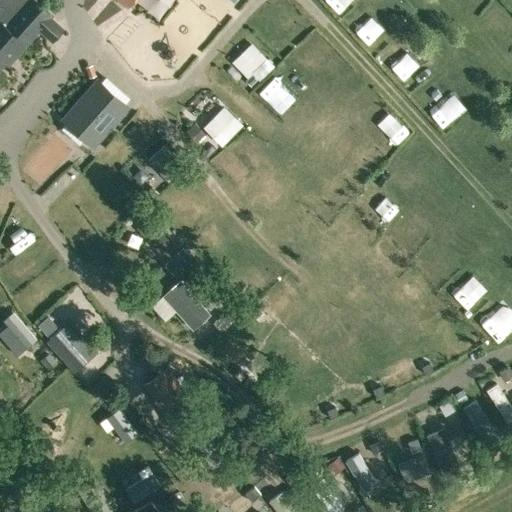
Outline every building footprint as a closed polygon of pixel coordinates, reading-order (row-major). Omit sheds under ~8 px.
[(0,0),(0,64),(5,60),(8,63),(34,34),(37,30),(52,43),(65,28),(52,17),(54,15),(37,0),(0,0)] [(302,51),(315,32),(304,25),(291,44),(302,51)] [(242,62),(265,86),(284,67),(261,43),(242,62)] [(92,148),(130,106),(97,77),(60,119),(92,148)] [(231,107),(213,127),(233,144),(250,124),(231,107)] [(210,139),(209,151),(225,153),(227,141),(210,139)] [(236,152),(224,162),(232,171),(244,161),(236,152)] [(202,200),(182,223),(192,232),(212,209),(202,200)] [(190,279),(170,297),(204,332),(223,313),(190,279)] [(52,336),(78,366),(98,349),(72,319),(52,336)] [(0,332),(0,334),(21,362),(34,352),(12,324),(0,332)] [(483,334),(464,344),(469,355),(489,344),(483,334)] [(176,433),(202,416),(169,366),(143,384),(176,433)] [(63,405),(78,392),(69,382),(54,395),(63,405)] [(511,407),(497,384),(488,389),(511,428),(511,427),(511,407)] [(464,409),(484,443),(495,437),(474,403),(464,409)] [(136,433),(118,410),(104,421),(122,443),(136,433)] [(430,435),(447,478),(462,472),(445,430),(430,435)] [(419,448),(415,437),(407,441),(411,451),(419,448)] [(362,453),(348,460),(365,492),(378,484),(362,453)] [(399,463),(407,482),(431,472),(423,453),(399,463)] [(122,486),(132,502),(158,485),(148,469),(122,486)] [(316,470),(306,478),(331,511),(339,511),(344,509),(316,470)] [(271,501),(280,511),(299,511),(283,491),(271,501)] [(102,511),(124,511),(118,498),(100,507),(102,511)]
